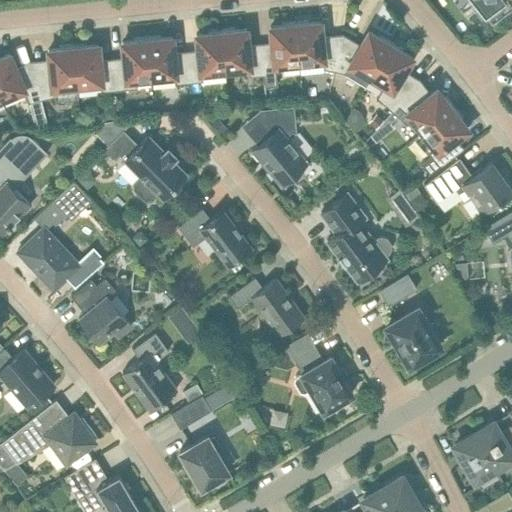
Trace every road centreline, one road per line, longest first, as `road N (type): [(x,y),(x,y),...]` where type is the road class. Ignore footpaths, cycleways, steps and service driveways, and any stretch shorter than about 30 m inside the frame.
road 1 (residential): [(407,413),(357,325),(224,154)]
road 2 (residential): [(0,269),(140,436),(188,511)]
road 3 (residential): [(232,511),(407,413)]
road 4 (residential): [(0,20),(199,0)]
road 5 (residential): [(407,413),(511,350)]
